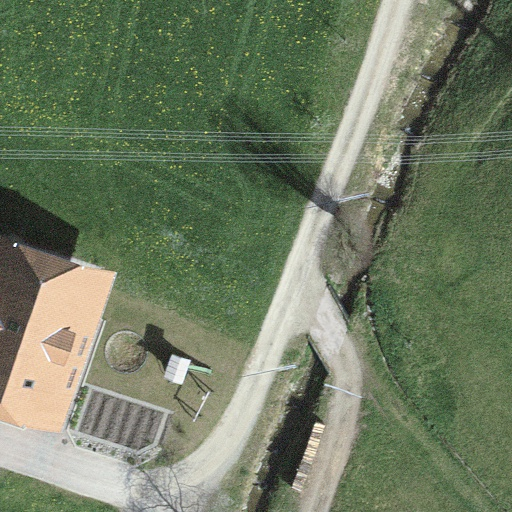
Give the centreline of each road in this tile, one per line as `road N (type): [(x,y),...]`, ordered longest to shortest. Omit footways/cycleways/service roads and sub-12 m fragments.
road 1 (track): [(0,460),(126,506),(162,511),(197,496),(223,453),(392,0)]
road 2 (track): [(288,287),(335,331),(342,354),(345,387),(317,511)]
